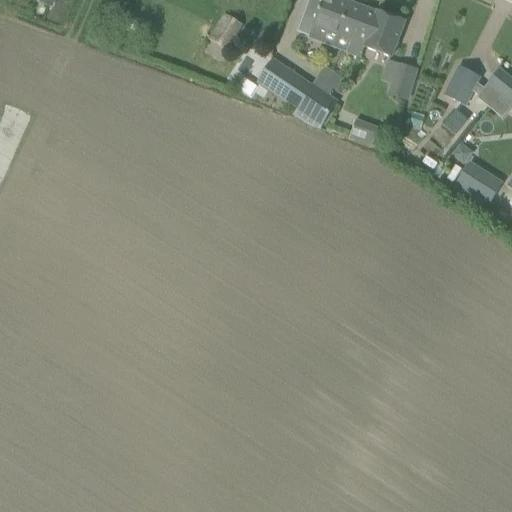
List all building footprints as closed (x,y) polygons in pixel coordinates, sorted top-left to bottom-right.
[(310,0),(298,32),(309,37),(324,42),(328,33),(340,37),(352,4),(340,0),(310,0)] [(352,4),(340,37),(352,42),(347,55),(361,60),(364,50),(378,14),(352,4)] [(378,14),(364,50),(391,60),(405,22),(378,12),(378,14)] [(208,42),(225,53),(241,28),(225,17),(208,42)] [(290,105),(297,110),(298,111),(314,87),(275,61),(258,86),(289,106),(290,105)] [(445,97),(465,107),(471,95),(473,92),(477,84),(480,79),(459,68),(445,97)] [(399,69),(389,97),(406,103),(416,75),(399,69)] [(473,92),(471,95),(477,99),(475,101),(501,122),(511,110),(510,110),(511,106),(511,81),(499,71),(484,90),(483,89),(477,84),(473,92)] [(297,110),(292,117),(306,126),(311,119),(311,120),(327,96),(314,87),(298,111),(297,110)] [(327,96),(311,120),(321,126),(337,103),(327,96)] [(354,121),(348,136),(372,146),(378,131),(354,121)] [(457,142),(452,156),(469,162),(473,148),(457,142)] [(427,158),(422,165),(432,171),(437,164),(427,158)] [(470,164),(454,187),(487,208),(502,185),(470,164)]
